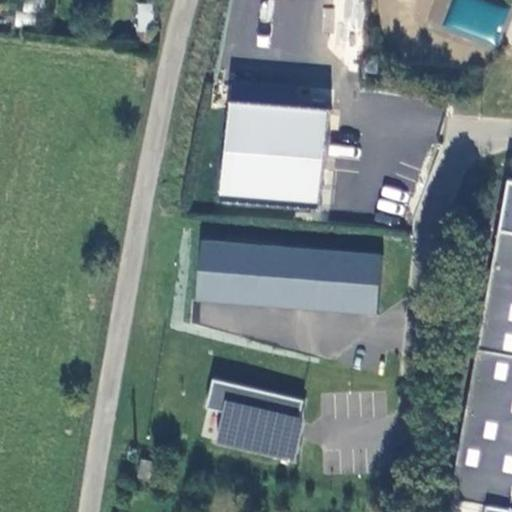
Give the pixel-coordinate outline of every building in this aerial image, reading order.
[(37,25),(40,0),(24,0),(22,23),(37,25)] [(152,34),(154,11),(137,10),(132,49),(148,50),(149,34),(152,34)] [(335,111),(240,104),(231,199),(324,207),(335,111)] [(511,226),(501,225),(450,498),(511,509),(511,226)] [(377,315),(382,253),(199,239),(194,300),(377,315)] [(311,418),(302,416),(306,401),(218,382),(212,406),(227,412),(220,445),(300,462),(311,418)] [(169,472),(173,450),(162,448),(158,470),(169,472)] [(139,459),(136,479),(149,480),(152,461),(139,459)]
